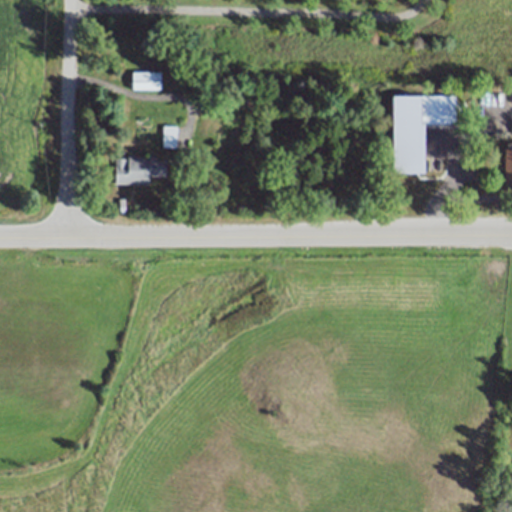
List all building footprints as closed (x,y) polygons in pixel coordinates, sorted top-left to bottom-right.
[(131,71),(162,71),(162,88),(131,88),(131,71)] [(407,122),(409,93),(456,95),(454,125),(432,123),(431,135),(420,134),(420,123),(407,122)] [(163,125),(179,125),(178,147),(162,146),(163,125)] [(504,148),(508,148),(508,142),(511,142),(511,184),(501,184),(501,177),(503,177),(504,148)] [(114,183),(115,157),(124,157),(124,162),(128,162),(128,155),(151,156),(151,161),(167,161),(167,175),(148,175),(148,184),(114,183)]
